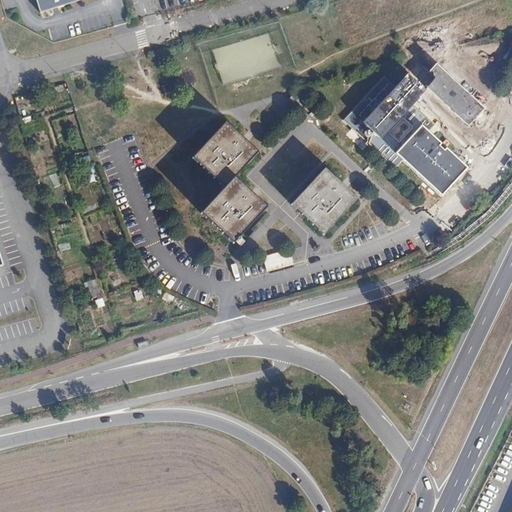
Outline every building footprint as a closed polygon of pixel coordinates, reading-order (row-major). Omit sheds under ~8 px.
[(84,0),(24,0),(30,17),(84,0)] [(491,122),(442,76),(434,83),(423,73),(399,97),(387,87),(347,127),(397,177),(438,136),(418,117),(431,103),(423,96),(426,94),(473,140),(491,122)] [(310,107),(301,100),(294,107),(303,114),(310,107)] [(503,126),(511,108),(499,102),(491,119),(503,126)] [(260,157),(228,128),(196,162),(226,192),(203,217),(234,247),(269,211),(238,180),(260,157)] [(358,207),(326,176),(292,211),(324,242),(358,207)] [(268,272),(295,265),(291,250),(264,257),(268,272)]
